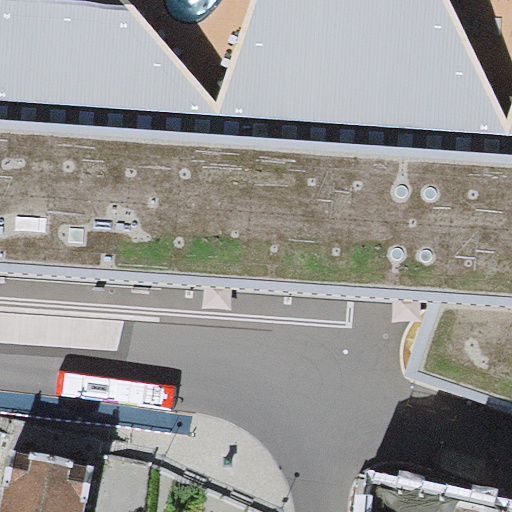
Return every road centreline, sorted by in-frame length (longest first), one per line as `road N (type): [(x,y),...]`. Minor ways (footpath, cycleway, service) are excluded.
road 1 (residential): [(330,413),(195,373),(0,354)]
road 2 (residential): [(330,413),(511,472)]
